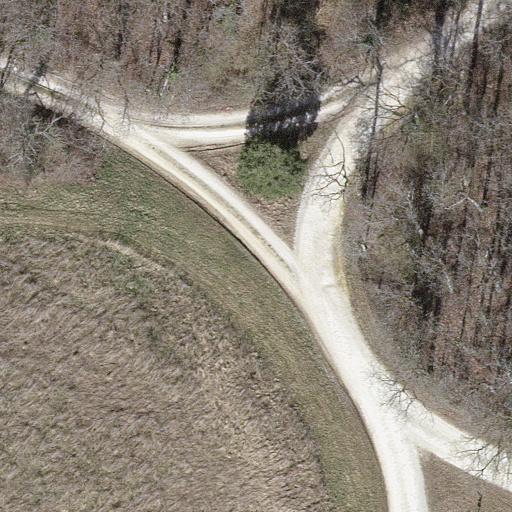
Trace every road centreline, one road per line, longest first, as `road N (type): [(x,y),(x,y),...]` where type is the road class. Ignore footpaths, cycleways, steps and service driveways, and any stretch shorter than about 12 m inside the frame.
road 1 (track): [(409,511),(391,385),(326,295),(325,199),(371,99),(511,6)]
road 2 (track): [(326,295),(230,199),(134,135),(0,76)]
road 3 (track): [(134,135),(250,128),(371,99)]
road 4 (track): [(391,385),(511,441)]
